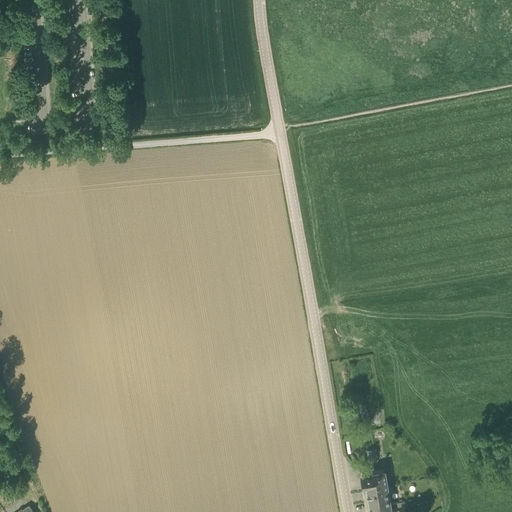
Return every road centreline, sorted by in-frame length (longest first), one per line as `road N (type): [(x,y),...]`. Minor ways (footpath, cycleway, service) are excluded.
road 1 (secondary): [(346,511),(278,131)]
road 2 (unclassified): [(0,156),(278,131)]
road 3 (secondary): [(278,131),(259,0)]
